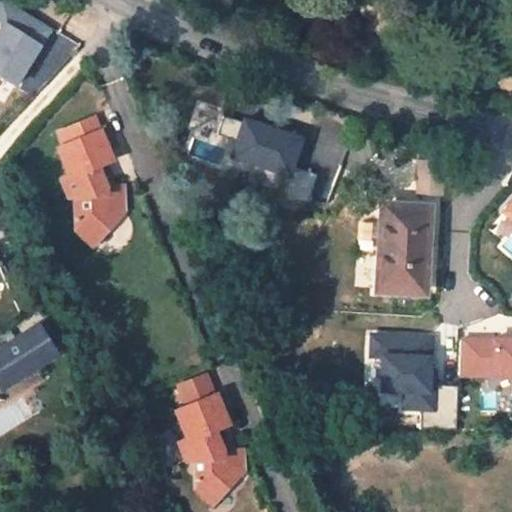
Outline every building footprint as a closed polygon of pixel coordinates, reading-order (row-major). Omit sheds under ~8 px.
[(0,0),(0,96),(8,101),(51,27),(3,0),(0,0)] [(254,156),(250,166),(290,180),(305,137),(243,116),(231,148),(254,156)] [(98,144),(70,156),(76,170),(104,159),(98,144)] [(76,170),(68,173),(80,201),(71,205),(78,223),(85,223),(86,247),(101,263),(136,232),(136,212),(115,212),(106,191),(120,186),(108,157),(104,159),(76,170)] [(421,292),(426,208),(381,205),(377,289),(421,292)] [(38,326),(0,350),(0,386),(3,391),(57,355),(38,326)] [(433,390),(433,333),(369,333),(369,412),(452,412),(452,390),(433,390)] [(511,335),(456,336),(457,379),(511,377),(511,335)] [(203,371),(177,383),(187,405),(213,393),(203,371)] [(187,405),(177,410),(189,437),(180,441),(187,460),(187,459),(194,458),(198,487),(214,502),(246,467),(244,447),(224,448),(214,427),(228,421),(215,392),(213,393),(187,405)]
